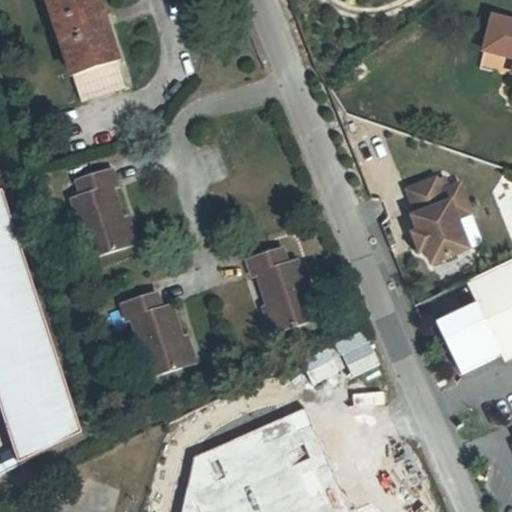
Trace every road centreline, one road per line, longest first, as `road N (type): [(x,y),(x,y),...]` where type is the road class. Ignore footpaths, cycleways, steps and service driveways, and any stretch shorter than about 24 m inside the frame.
road 1 (residential): [(258,0),(467,511)]
road 2 (unknown): [(292,79),(189,116),(179,134),(209,255)]
